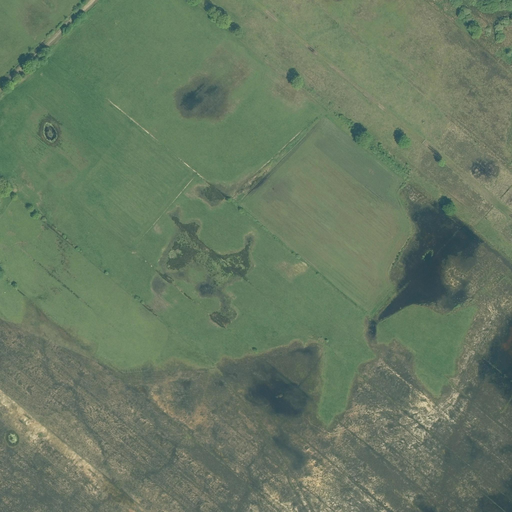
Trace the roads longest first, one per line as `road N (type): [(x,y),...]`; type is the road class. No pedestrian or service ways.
road 1 (track): [(254,0),(511,214)]
road 2 (track): [(0,88),(93,0)]
